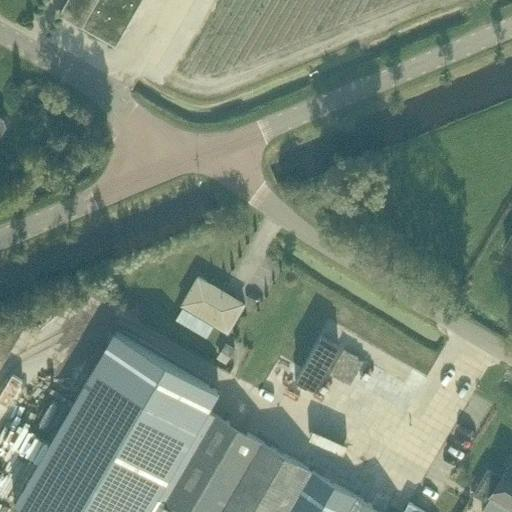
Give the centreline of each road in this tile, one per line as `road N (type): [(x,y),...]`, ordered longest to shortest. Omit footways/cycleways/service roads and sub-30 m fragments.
road 1 (unclassified): [(511,357),(203,157)]
road 2 (unclassified): [(203,157),(511,24)]
road 3 (unknown): [(481,339),(438,429),(399,471),(344,460),(252,407)]
road 4 (unclassified): [(203,157),(0,39)]
road 5 (unclassified): [(0,238),(203,157)]
